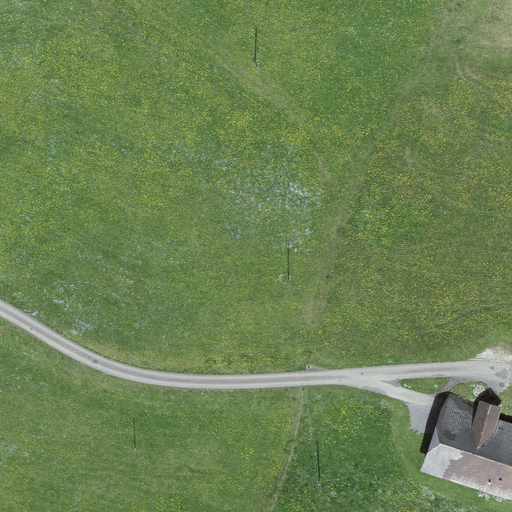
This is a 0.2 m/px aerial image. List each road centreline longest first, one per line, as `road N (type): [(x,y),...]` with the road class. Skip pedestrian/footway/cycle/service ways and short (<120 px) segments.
road 1 (track): [(490,376),(171,380),(89,358),(0,308)]
road 2 (track): [(265,511),(295,380)]
